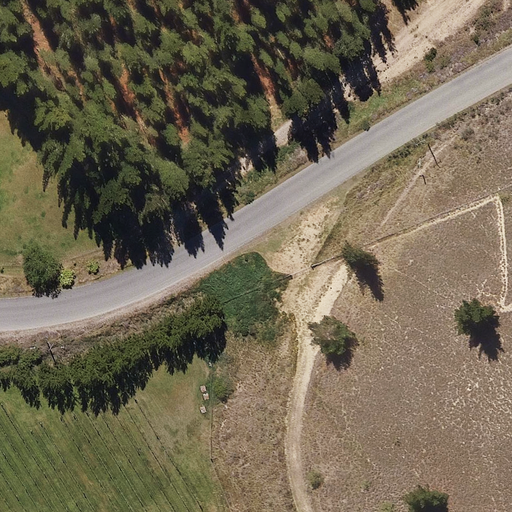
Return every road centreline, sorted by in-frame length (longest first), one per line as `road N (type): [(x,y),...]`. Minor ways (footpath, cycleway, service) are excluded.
road 1 (unclassified): [(511,52),(100,300),(0,315)]
road 2 (track): [(154,269),(217,185),(413,40),(453,0)]
